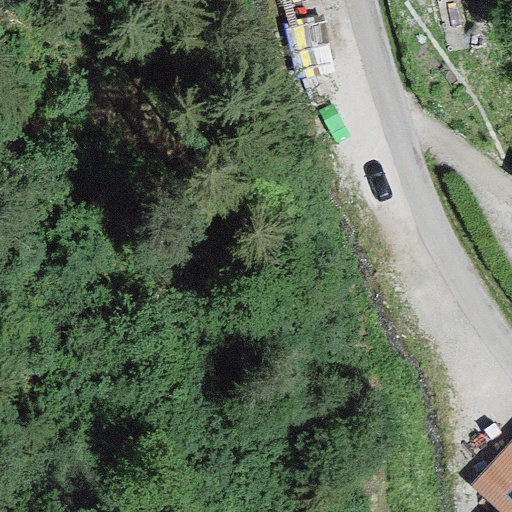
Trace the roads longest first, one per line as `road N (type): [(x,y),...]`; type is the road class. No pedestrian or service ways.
road 1 (unclassified): [(511,353),(418,189),(362,0)]
road 2 (track): [(392,114),(511,194)]
